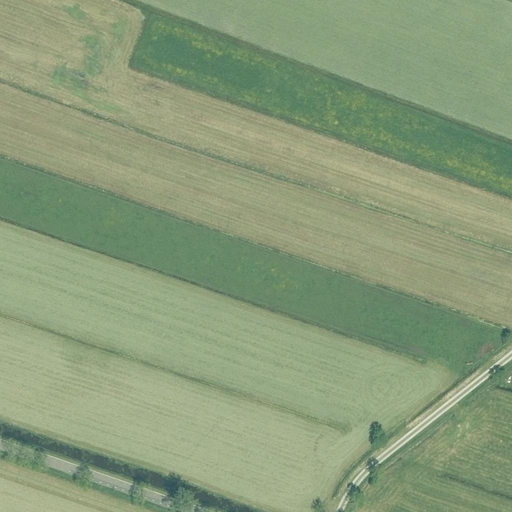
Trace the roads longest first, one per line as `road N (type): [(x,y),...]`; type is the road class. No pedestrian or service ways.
road 1 (track): [(338,511),(361,473),(511,352)]
road 2 (unclassified): [(193,511),(0,446)]
